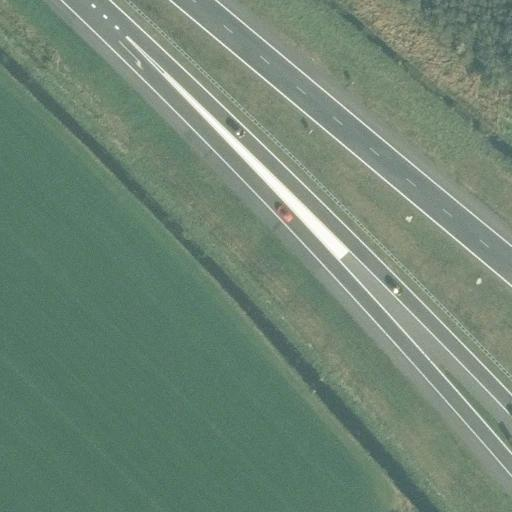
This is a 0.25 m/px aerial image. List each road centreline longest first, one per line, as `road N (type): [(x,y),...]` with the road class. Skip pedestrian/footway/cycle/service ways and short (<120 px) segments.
road 1 (motorway): [(125,37),(511,468)]
road 2 (motorway): [(125,37),(359,249),(511,406)]
road 3 (motorway): [(511,270),(193,0)]
